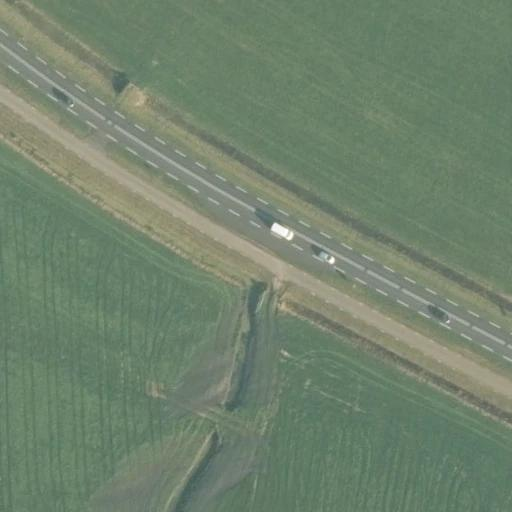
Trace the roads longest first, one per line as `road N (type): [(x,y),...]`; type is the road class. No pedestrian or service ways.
road 1 (primary): [(511,349),(173,165),(0,42)]
road 2 (unclassified): [(511,392),(179,213),(0,95)]
